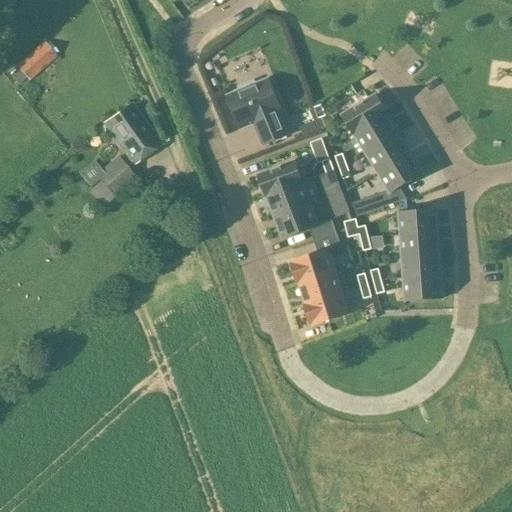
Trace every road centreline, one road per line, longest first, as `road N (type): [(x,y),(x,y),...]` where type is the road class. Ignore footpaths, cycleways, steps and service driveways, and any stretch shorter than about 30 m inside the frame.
road 1 (residential): [(460,185),(468,290),(454,358),(412,398),(362,407),(331,400),(293,369),(184,70),(185,40)]
road 2 (residential): [(383,67),(439,139),(460,185)]
